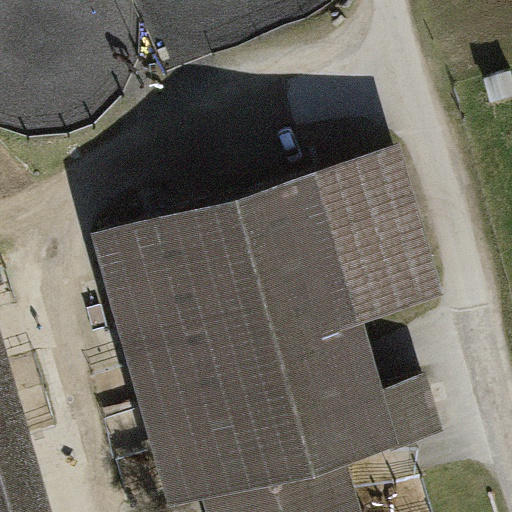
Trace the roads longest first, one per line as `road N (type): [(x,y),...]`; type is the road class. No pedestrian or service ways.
road 1 (track): [(78,511),(19,305),(31,255),(108,177),(176,139),(407,55)]
road 2 (unclassified): [(392,0),(511,431)]
